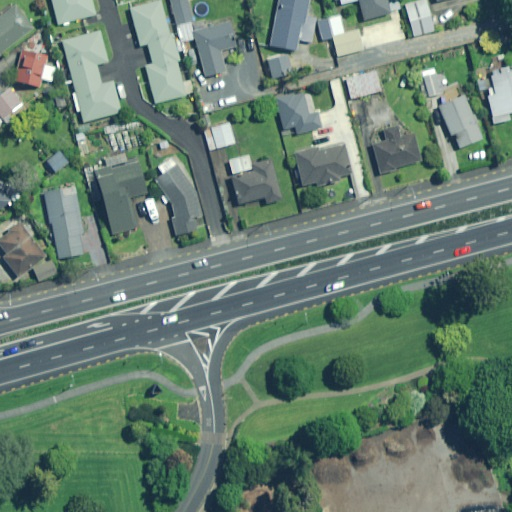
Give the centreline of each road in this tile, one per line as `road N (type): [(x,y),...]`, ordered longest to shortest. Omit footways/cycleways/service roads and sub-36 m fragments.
road 1 (trunk): [(0,319),(511,188)]
road 2 (trunk): [(511,232),(18,366)]
